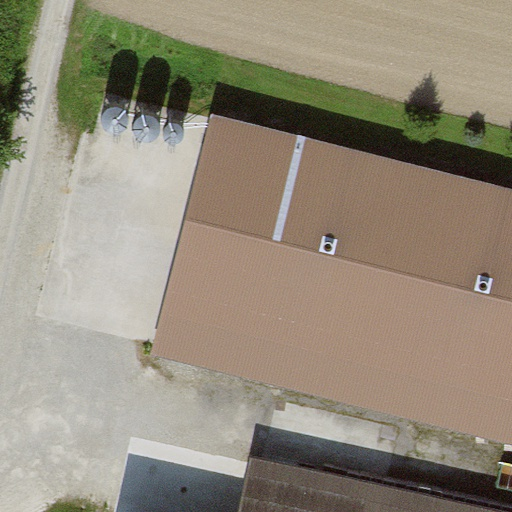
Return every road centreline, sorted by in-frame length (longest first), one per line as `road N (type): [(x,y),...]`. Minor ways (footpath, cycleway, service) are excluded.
road 1 (track): [(511,473),(0,341)]
road 2 (track): [(68,0),(0,278)]
